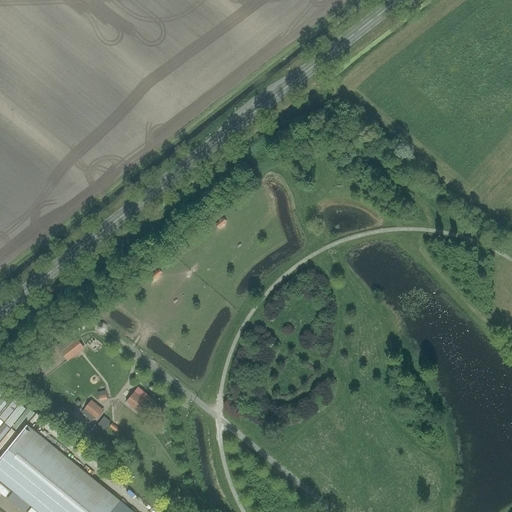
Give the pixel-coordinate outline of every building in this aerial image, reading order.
[(511,282),(497,311),(511,318),(511,282)] [(78,340),(62,353),(66,357),(82,345),(78,340)] [(134,392),(126,402),(141,414),(149,404),(134,392)] [(0,444),(10,428),(17,433),(24,421),(28,424),(33,415),(4,398),(3,400),(0,397),(0,444)] [(85,408),(93,415),(97,410),(89,403),(85,408)] [(86,429),(72,418),(67,424),(80,436),(86,429)] [(0,480),(39,511),(134,511),(28,425),(0,459),(0,480)]
